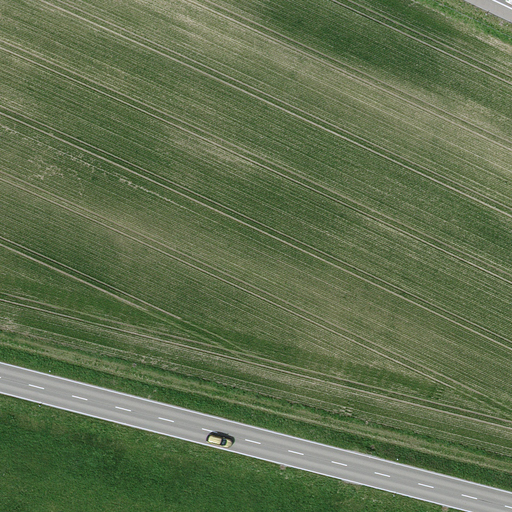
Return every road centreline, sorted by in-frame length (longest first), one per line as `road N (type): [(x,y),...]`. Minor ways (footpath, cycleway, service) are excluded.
road 1 (track): [(0,343),(511,474)]
road 2 (secondary): [(511,506),(0,375)]
